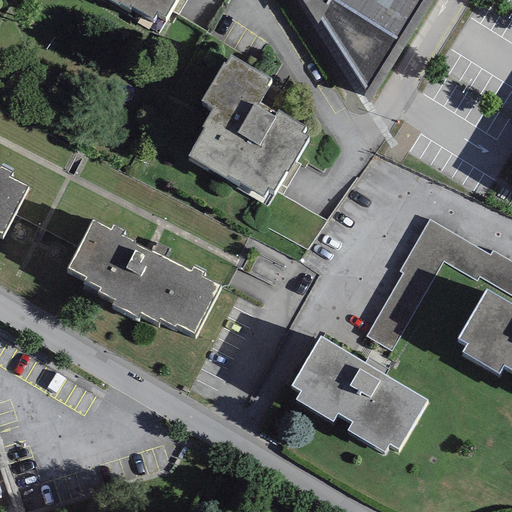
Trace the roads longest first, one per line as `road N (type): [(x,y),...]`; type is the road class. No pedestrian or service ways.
road 1 (residential): [(0,306),(348,511)]
road 2 (unknown): [(143,393),(119,425),(101,430),(0,377)]
